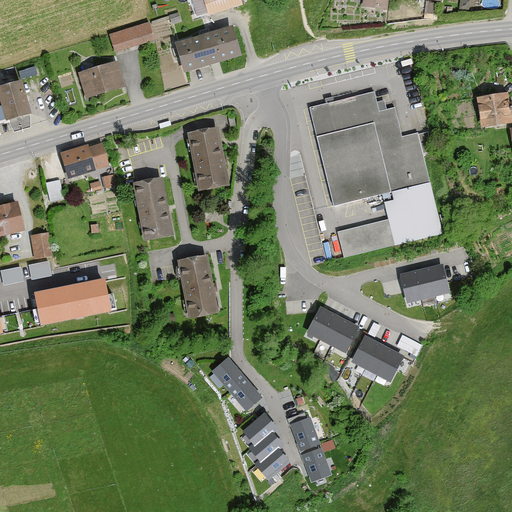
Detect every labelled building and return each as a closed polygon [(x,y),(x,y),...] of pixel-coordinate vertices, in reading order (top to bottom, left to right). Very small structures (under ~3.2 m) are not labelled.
[(243,6),(240,0),(190,0),(197,19),(243,6)] [(389,0),(358,0),(358,7),(388,12),(389,0)] [(168,15),(171,24),(181,22),(179,12),(168,15)] [(153,42),(148,24),(109,37),(115,55),(153,42)] [(243,58),(231,27),(176,46),(185,75),(243,58)] [(124,91),(116,63),(78,76),(86,104),(124,91)] [(0,128),(34,119),(23,83),(0,90),(0,128)] [(374,94),(307,110),(332,209),(382,196),(394,250),(443,236),(415,134),(401,137),(395,109),(378,113),(374,94)] [(511,111),(510,96),(478,100),(483,132),(511,127),(511,111)] [(220,131),(187,135),(199,195),(228,190),(220,131)] [(104,142),(60,156),(69,184),(112,168),(104,142)] [(114,174),(102,177),(104,189),(116,186),(114,174)] [(163,179),(132,186),(144,244),(175,238),(163,179)] [(60,180),(46,183),(50,202),(64,199),(60,180)] [(89,184),(92,191),(102,188),(99,181),(89,184)] [(17,206),(0,210),(0,237),(23,232),(17,206)] [(98,223),(90,224),(92,233),(99,232),(98,223)] [(48,236),(32,238),(35,259),(51,257),(48,236)] [(210,257),(178,263),(188,319),(220,315),(210,257)] [(30,277),(51,275),(50,259),(28,261),(30,277)] [(21,264),(0,268),(3,283),(24,279),(21,264)] [(448,294),(442,268),(401,278),(407,304),(448,294)] [(109,313),(104,285),(36,299),(42,327),(109,313)] [(358,330),(320,311),(308,335),(346,355),(358,330)] [(397,344),(416,354),(422,343),(402,333),(397,344)] [(402,359),(365,340),(353,364),(390,383),(402,359)] [(261,401),(227,362),(213,373),(247,413),(261,401)] [(277,432),(264,417),(244,434),(254,446),(250,450),(260,463),(256,466),(269,481),(288,465),(278,453),(283,449),(272,436),(277,432)] [(319,446),(310,421),(292,427),(301,452),(319,446)] [(330,476),(321,451),(303,457),(312,483),(330,476)]
